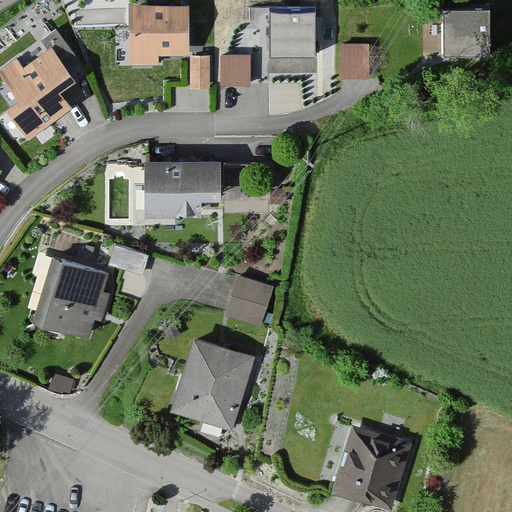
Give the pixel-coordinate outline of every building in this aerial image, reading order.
[(157,64),(157,56),(184,55),(184,5),(126,5),(127,64),(157,64)] [(309,10),(262,12),(264,58),(311,56),(309,10)] [(488,11),(437,11),(437,63),(487,63),(488,11)] [(369,46),(339,47),(340,82),(369,81),(369,46)] [(3,108),(25,137),(66,106),(54,91),(69,80),(45,48),(20,67),(15,60),(0,71),(0,83),(13,101),(3,108)] [(216,83),(247,84),(247,55),(217,54),(216,83)] [(190,89),(209,88),(208,55),(189,56),(190,89)] [(198,201),(213,201),(213,160),(140,161),(140,218),(198,217),(198,201)] [(115,243),(111,263),(143,270),(148,251),(115,243)] [(103,275),(52,262),(36,327),(86,339),(92,318),(99,320),(106,294),(99,292),(103,275)] [(271,287),(234,276),(222,315),(259,326),(271,287)] [(253,357),(188,338),(166,413),(231,432),(253,357)] [(408,440),(348,421),(327,485),(387,505),(408,440)]
